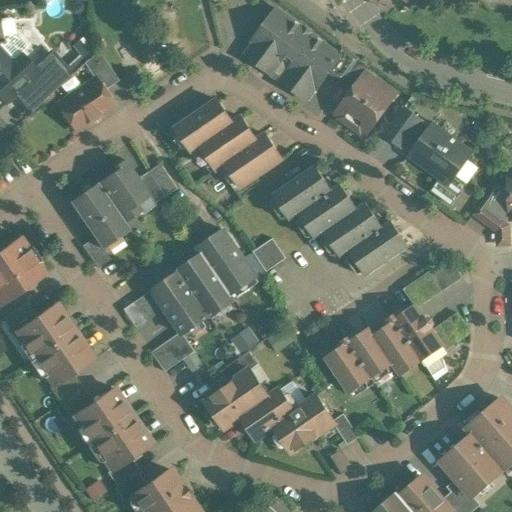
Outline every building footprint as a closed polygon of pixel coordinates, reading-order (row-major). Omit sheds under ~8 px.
[(337,53),(276,9),(252,42),(254,44),(245,55),(306,100),(315,88),(317,89),(329,72),(341,56),(337,53)] [(10,18),(0,19),(0,98),(4,103),(20,88),(38,72),(36,69),(21,52),(24,49),(25,45),(16,35),(12,35),(9,20),(10,20),(10,18)] [(359,59),(341,46),(337,53),(341,56),(329,72),(342,82),(345,79),(359,59)] [(118,81),(98,51),(84,63),(94,79),(95,79),(103,91),(118,81)] [(51,55),(36,69),(38,72),(39,72),(20,88),(37,106),(70,76),(51,55)] [(359,59),(345,79),(354,86),(364,73),(365,73),(369,67),(359,59)] [(365,73),(364,73),(354,86),(336,112),(350,122),(350,126),(360,133),(364,132),(368,135),(396,96),(365,73)] [(94,79),(58,104),(63,112),(61,117),(65,123),(70,122),(76,130),(112,106),(103,91),(95,79),(94,79)] [(315,116),(327,97),(315,90),(304,109),(315,116)] [(201,147),(234,123),(218,100),(193,118),(176,129),(177,130),(193,153),(201,147)] [(423,121),(404,106),(383,135),(403,150),(423,121)] [(185,107),(164,122),(171,133),(177,130),(176,129),(193,118),(185,107)] [(234,123),(201,147),(217,170),(225,164),(258,141),(258,140),(242,117),(234,123)] [(473,152),(433,123),(430,126),(423,121),(403,150),(409,155),(408,157),(440,179),(431,191),(451,205),(465,185),(455,178),(473,152)] [(258,141),(225,164),(240,187),(241,188),(257,176),(283,159),(266,135),(258,140),(258,141)] [(125,160),(110,170),(112,174),(97,184),(124,223),(141,212),(136,205),(148,197),(149,196),(138,180),(125,160)] [(178,189),(161,164),(150,172),(167,196),(178,189)] [(299,215),(332,190),(316,166),(273,195),(290,221),(299,215)] [(167,196),(150,172),(138,180),(149,196),(148,197),(154,205),(167,196)] [(257,176),(241,188),(240,187),(235,190),(242,201),(264,186),(257,176)] [(97,184),(70,202),(94,238),(101,249),(102,248),(129,230),(124,223),(97,184)] [(332,190),(299,215),(316,239),(324,233),(358,209),(341,184),(332,190)] [(509,184),(495,185),(477,209),(498,224),(500,220),(503,216),(511,216),(511,212),(510,212),(509,184)] [(358,209),(324,233),(341,258),(350,252),(383,227),(366,203),(358,209)] [(500,220),(498,224),(477,209),(473,214),(497,232),(498,246),(509,245),(508,226),(500,220)] [(383,227),(350,252),(366,276),(409,247),(392,221),(383,227)] [(247,263),(225,230),(199,248),(203,254),(204,254),(231,294),(232,294),(255,277),(256,277),(247,263)] [(20,237),(0,250),(0,306),(46,275),(20,237)] [(94,238),(82,246),(97,268),(110,259),(102,248),(101,249),(94,238)] [(273,239),(253,252),(256,257),(267,272),(287,259),(273,239)] [(231,294),(204,254),(203,254),(179,271),(210,317),(236,300),(232,294),(231,294)] [(267,272),(256,257),(247,263),(256,277),(255,277),(260,284),(270,277),(267,272)] [(450,258),(419,279),(433,299),(463,278),(450,258)] [(179,271),(153,289),(166,309),(182,332),(184,335),(210,317),(179,271)] [(419,279),(404,290),(415,306),(416,306),(418,309),(433,299),(419,279)] [(166,309),(153,289),(142,296),(156,316),(166,309)] [(156,316),(142,296),(133,302),(146,322),(156,316)] [(146,322),(133,302),(123,309),(136,329),(146,322)] [(26,303),(3,319),(13,334),(17,332),(16,331),(35,317),(26,303)] [(35,317),(16,331),(17,332),(35,358),(75,331),(56,303),(35,317)] [(415,306),(406,312),(403,309),(392,317),(422,362),(423,361),(420,356),(440,343),(443,348),(444,347),(433,330),(431,328),(433,327),(434,323),(432,320),(428,319),(426,320),(418,309),(416,306),(415,306)] [(471,333),(458,313),(447,321),(461,340),(471,333)] [(422,362),(392,317),(380,325),(383,329),(374,335),(394,364),(393,365),(398,371),(401,376),(422,362)] [(461,340),(447,321),(433,330),(444,347),(443,348),(445,351),(461,340)] [(394,364),(374,335),(369,328),(359,334),(357,331),(346,339),(373,378),(376,383),(398,371),(393,365),(394,364)] [(240,352),(258,343),(252,330),(234,339),(240,352)] [(75,331),(35,358),(53,385),(54,386),(73,373),(93,359),(75,331)] [(182,332),(171,339),(185,359),(195,352),(184,335),(182,332)] [(185,359),(171,339),(162,345),(176,365),(185,359)] [(346,339),(334,346),(336,350),(326,357),(351,393),(373,378),(346,339)] [(176,365),(162,345),(152,352),(165,372),(176,365)] [(249,351),(226,367),(235,379),(250,369),(251,369),(258,364),(249,351)] [(250,369),(235,379),(236,382),(206,402),(225,429),(241,418),(245,416),(244,415),(270,398),(270,397),(251,369),(250,369)] [(73,373),(54,386),(53,385),(49,388),(59,404),(83,388),(73,373)] [(280,390),(270,397),(270,398),(244,415),(245,416),(241,418),(256,440),(274,427),(296,412),(295,411),(307,403),(293,382),(281,390),(280,390)] [(83,388),(59,404),(70,419),(74,416),(74,415),(92,402),(83,388)] [(92,402),(74,415),(74,416),(93,443),(132,416),(113,388),(92,402)] [(307,403),(295,411),(296,412),(274,427),(292,453),(321,434),(322,436),(336,427),(337,426),(334,421),(317,396),(307,403)] [(511,463),(511,409),(504,401),(500,400),(467,428),(473,435),(474,434),(504,470),(511,463)] [(360,438),(344,414),(334,421),(337,426),(336,427),(348,445),(360,438)] [(132,416),(93,443),(111,470),(111,471),(131,458),(151,443),(132,416)] [(504,470),(474,434),(473,435),(442,462),(457,479),(472,497),(473,497),(504,470)] [(353,468),(342,450),(331,457),(342,475),(353,468)] [(131,458),(111,471),(111,470),(107,472),(117,487),(117,488),(138,474),(141,472),(131,458)] [(181,487),(169,469),(146,485),(131,495),(132,496),(142,511),(197,511),(188,497),(190,496),(183,486),(181,487)] [(138,474),(117,488),(117,487),(114,489),(123,502),(132,496),(131,495),(146,485),(138,474)] [(453,511),(443,500),(423,476),(400,495),(414,511),(453,511)] [(472,497),(457,479),(447,487),(451,493),(452,492),(468,511),(473,511),(481,506),(473,497),(472,497)] [(468,511),(452,492),(451,493),(443,500),(453,511),(468,511)] [(398,493),(375,511),(414,511),(400,495),(398,493)] [(269,506),(275,511),(293,511),(277,497),(269,506)]
